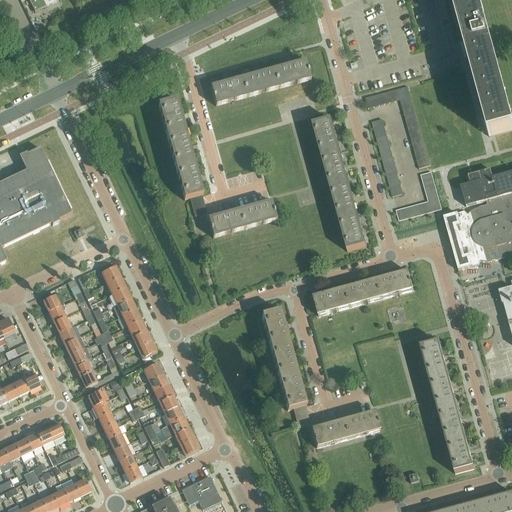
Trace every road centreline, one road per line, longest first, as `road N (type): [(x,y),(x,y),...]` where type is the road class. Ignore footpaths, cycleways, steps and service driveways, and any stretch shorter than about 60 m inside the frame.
road 1 (residential): [(499,476),(435,248),(392,260)]
road 2 (residential): [(392,260),(320,0)]
road 3 (residential): [(258,188),(220,199),(174,36)]
road 4 (residential): [(364,397),(324,408),(292,288)]
road 5 (residential): [(124,240),(54,93)]
road 6 (residential): [(171,336),(292,288)]
road 7 (residential): [(113,506),(227,447)]
road 8 (residential): [(11,293),(124,240)]
road 9 (residential): [(65,405),(11,293)]
road 10 (residential): [(227,447),(171,336)]
